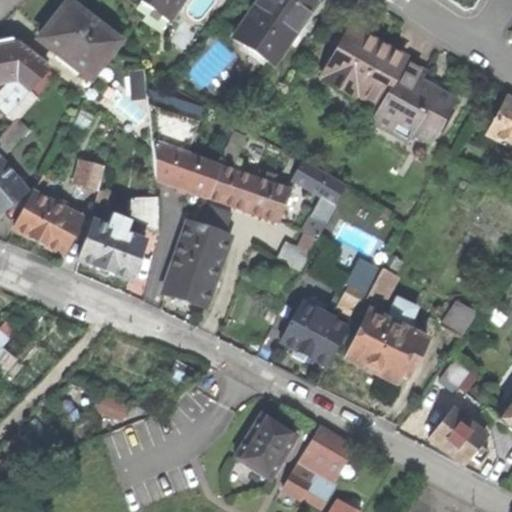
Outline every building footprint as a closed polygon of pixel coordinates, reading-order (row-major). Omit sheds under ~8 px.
[(169,23),(184,0),(142,0),(141,3),(169,23)] [(276,68),(319,1),(317,0),(259,0),(256,6),(252,4),(230,38),(276,68)] [(91,80),(120,43),(70,3),(55,22),(40,41),(91,80)] [(358,95),(380,108),(406,63),(377,47),(366,41),(369,36),(351,26),(323,76),(324,77),(323,80),(356,99),(358,95)] [(0,84),(18,81),(0,100),(0,108),(8,117),(50,71),(0,31),(0,84)] [(430,144),(454,100),(443,93),(434,89),(432,91),(419,84),(424,73),(406,63),(380,108),(373,122),(407,142),(412,133),(430,144)] [(153,99),(153,69),(136,70),(136,100),(153,99)] [(159,94),(156,107),(210,117),(212,104),(159,94)] [(511,100),(508,99),(488,134),(511,147),(511,100)] [(150,107),(157,180),(207,198),(218,167),(185,155),(197,122),(150,107)] [(29,132),(18,121),(0,140),(0,214),(26,192),(1,162),(29,132)] [(82,160),(75,184),(99,191),(106,167),(82,160)] [(336,205),(347,186),(303,161),(292,180),(336,205)] [(291,192),(218,167),(207,198),(279,223),(291,192)] [(52,182),(43,177),(15,230),(44,245),(64,256),(82,220),(43,199),(52,182)] [(111,194),(99,191),(91,222),(94,223),(80,262),(107,272),(130,282),(146,243),(125,235),(130,223),(114,217),(109,228),(102,226),(111,194)] [(138,223),(159,232),(158,197),(133,199),(133,217),(138,223)] [(206,308),(230,238),(224,236),(232,215),(211,208),(203,229),(188,224),(163,293),(185,301),(206,308)] [(312,253),(327,225),(311,216),(303,232),(305,233),(299,246),(312,253)] [(308,260),(285,248),(278,261),(302,273),(308,260)] [(332,304),(356,316),(365,300),(380,272),(358,260),(340,292),(339,291),(332,304)] [(282,274),(262,265),(255,281),(275,291),(282,274)] [(382,269),(380,272),(365,300),(380,308),(397,277),(382,269)] [(311,298),(306,307),(322,315),(327,306),(311,298)] [(418,310),(398,300),(387,321),(369,312),(346,359),(378,375),(396,384),(401,375),(409,379),(427,340),(408,330),(418,310)] [(442,326),(461,338),(478,313),(459,300),(442,326)] [(306,307),(301,305),(281,342),(297,350),(302,353),(308,356),(327,366),(347,329),(322,315),(306,307)] [(305,362),(308,356),(302,353),(297,350),(294,356),(305,362)] [(478,380),(455,362),(445,377),(466,393),(478,380)] [(120,407),(106,401),(98,422),(112,427),(120,407)] [(511,430),(511,402),(498,421),(511,430)] [(465,421),(451,411),(430,439),(448,453),(464,466),(471,458),(479,464),(487,454),(484,450),(479,446),(486,438),(472,427),(477,422),(469,416),(465,421)] [(265,480),(292,437),(275,427),(258,415),(231,457),(265,480)] [(297,498),(317,509),(332,487),(329,485),(349,449),(315,429),(280,489),(297,499),(297,498)]
